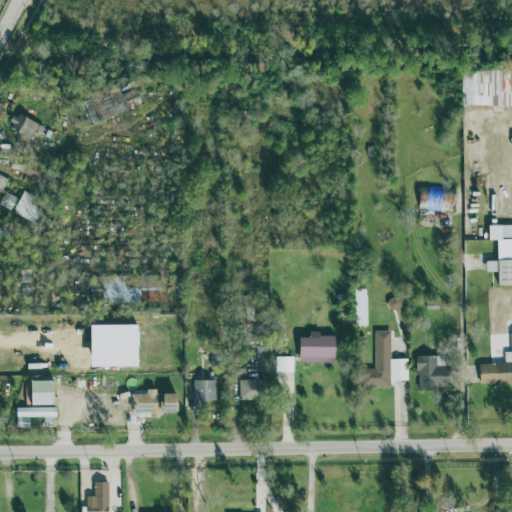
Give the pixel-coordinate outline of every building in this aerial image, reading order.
[(511,69),(459,70),(459,106),(511,106),(511,69)] [(88,125),(134,106),(129,95),(121,98),(115,84),(87,96),(88,98),(78,102),(88,125)] [(38,135),(42,127),(13,113),(9,122),(12,123),(9,130),(27,139),(31,132),(38,135)] [(416,209),(450,211),(450,190),(416,188),(416,209)] [(41,200),(22,191),(11,213),(30,222),(41,200)] [(13,199),(3,196),(0,203),(0,205),(10,209),(13,199)] [(511,224),(485,225),(485,240),(493,240),(494,261),(483,261),(483,272),(494,272),(494,285),(511,284),(511,224)] [(161,302),(160,276),(99,277),(100,303),(161,302)] [(352,289),(353,326),(364,326),(364,289),(352,289)] [(331,336),(316,336),(316,332),(306,331),(306,337),(296,337),(295,362),(331,363),(331,336)] [(373,369),(359,369),(359,388),(388,387),(388,381),(406,381),(406,359),(388,359),(388,331),(373,331),(373,369)] [(476,364),(477,384),(492,384),(492,386),(511,385),(511,332),(508,333),(509,352),(502,352),(503,363),(476,364)] [(292,357),(273,356),(273,372),(291,373),(292,357)] [(433,356),(415,356),(415,390),(443,390),(443,366),(433,366),(433,356)] [(25,405),(49,405),(48,380),(25,381),(25,405)] [(214,402),(213,380),(191,380),(191,402),(214,402)] [(257,380),(237,380),(238,400),(257,400),(257,380)] [(175,413),(174,393),(153,394),(153,389),(142,390),(142,394),(128,394),(129,415),(175,413)] [(54,408),(14,408),(14,424),(26,424),(26,417),(41,417),(41,420),(54,420),(54,408)] [(83,497),(83,511),(105,511),(104,482),(90,483),(91,497),(83,497)]
